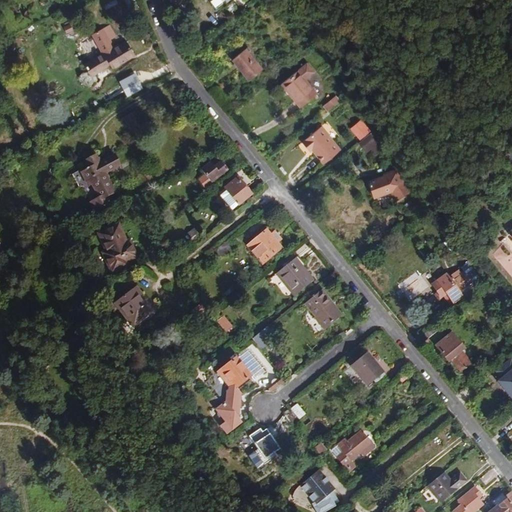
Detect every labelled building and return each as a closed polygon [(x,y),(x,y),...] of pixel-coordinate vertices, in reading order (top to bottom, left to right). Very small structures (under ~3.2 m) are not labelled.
[(73,30),(71,24),(64,27),(67,33),(73,30)] [(110,25),(93,34),(103,54),(85,64),(91,76),(111,65),(113,68),(135,56),(127,42),(115,48),(110,39),(116,36),(110,25)] [(246,48),(232,60),(249,80),(263,69),(246,48)] [(298,70),(281,84),(300,107),(317,94),(298,70)] [(139,79),(127,86),(131,93),(143,86),(139,79)] [(340,102),(346,97),(343,93),(337,98),(340,102)] [(325,107),(328,111),(340,102),(337,98),(337,97),(325,107)] [(134,114),(126,119),(134,132),(142,127),(134,114)] [(369,131),(361,121),(351,129),(360,139),(369,131)] [(341,149),(322,126),(301,142),(309,152),(312,150),(323,163),(341,149)] [(370,134),(359,142),(366,151),(370,148),(377,142),(370,134)] [(377,142),(370,148),(375,155),(382,149),(377,142)] [(89,179),(92,184),(99,199),(91,203),(95,212),(112,203),(108,196),(115,192),(106,173),(120,166),(115,156),(101,163),(97,155),(86,161),(90,169),(82,173),(86,181),(89,179)] [(211,162),(201,170),(205,174),(198,180),(205,189),(212,184),(211,183),(228,170),(222,161),(215,167),(211,162)] [(402,181),(406,178),(399,167),(395,169),(402,181)] [(413,190),(406,178),(402,181),(395,169),(386,175),(369,181),(374,197),(390,192),(395,201),(413,190)] [(251,195),(238,178),(225,188),(227,190),(220,196),(232,211),(251,195)] [(419,188),(412,193),(417,200),(413,203),(410,200),(403,206),(409,215),(428,201),(419,188)] [(128,248),(126,243),(118,225),(98,234),(107,252),(103,254),(112,272),(127,265),(125,261),(136,256),(131,246),(128,248)] [(511,228),(499,242),(511,253),(511,228)] [(282,247),(278,243),(270,234),(267,229),(258,237),(273,255),(282,247)] [(270,234),(278,243),(283,239),(275,230),(270,234)] [(262,264),(273,255),(258,237),(247,246),(262,264)] [(237,246),(231,238),(216,250),(222,258),(237,246)] [(450,251),(454,248),(448,240),(444,243),(450,251)] [(296,257),(276,273),(294,296),(314,280),(296,257)] [(470,285),(473,290),(474,291),(483,283),(468,262),(461,267),(464,272),(451,281),(460,293),(470,285)] [(453,303),(463,297),(460,293),(451,281),(446,274),(437,281),(453,302),(453,303)] [(450,304),(453,302),(437,281),(432,284),(442,297),(444,295),(450,304)] [(460,293),(463,297),(473,290),(470,285),(460,293)] [(137,286),(114,304),(132,327),(153,312),(147,305),(147,304),(145,304),(144,304),(138,296),(142,293),(137,286)] [(331,303),(332,302),(322,289),(304,303),(325,329),(341,316),(331,303)] [(492,293),(496,297),(500,293),(496,289),(492,293)] [(494,298),(502,306),(508,301),(500,293),(496,297),(494,298)] [(511,315),(511,305),(508,301),(502,306),(511,315)] [(342,315),(332,302),(331,303),(341,316),(342,315)] [(200,305),(192,311),(197,317),(205,311),(200,305)] [(223,316),(217,321),(225,331),(231,326),(223,316)] [(434,323),(422,333),(427,339),(439,330),(434,323)] [(267,327),(255,336),(264,347),(275,337),(267,327)] [(459,352),(462,350),(464,348),(452,332),(435,345),(448,362),(451,359),(460,371),(469,364),(459,352)] [(471,362),(462,350),(459,352),(469,364),(471,362)] [(247,351),(238,359),(251,376),(255,382),(265,374),(247,351)] [(350,366),(367,386),(383,373),(367,353),(350,366)] [(238,359),(236,357),(217,372),(230,389),(227,392),(226,402),(219,407),(220,414),(227,424),(222,428),(227,433),(242,421),(238,416),(240,394),(235,388),(251,376),(238,359)] [(511,399),(511,363),(509,360),(496,371),(502,379),(498,382),(511,399)] [(408,378),(405,374),(399,379),(402,382),(408,378)] [(376,383),(382,391),(392,383),(385,375),(376,383)] [(298,405),(292,409),(300,418),(305,414),(298,405)] [(290,409),(283,414),(293,426),(299,421),(290,409)] [(260,429),(249,436),(259,451),(256,453),(264,464),(277,455),(275,452),(280,449),(266,429),(262,432),(260,429)] [(362,452),(364,455),(365,455),(374,447),(361,431),(347,442),(345,440),(332,450),(349,470),(355,466),(351,461),(359,455),(362,452)] [(321,455),(323,453),(327,450),(321,443),(315,448),(321,455)] [(257,468),(264,464),(256,453),(250,457),(257,468)] [(318,470),(300,485),(316,505),(313,507),(317,511),(326,511),(336,507),(335,505),(339,502),(332,491),(334,489),(318,470)] [(458,489),(444,472),(427,486),(441,503),(458,489)] [(473,511),(483,505),(479,499),(477,497),(480,494),(475,487),(458,500),(467,511),(473,511)] [(511,511),(511,490),(504,496),(503,494),(493,502),(497,506),(489,511),(511,511)]
